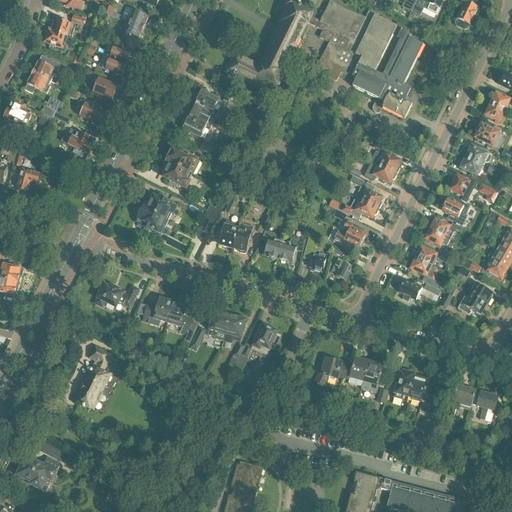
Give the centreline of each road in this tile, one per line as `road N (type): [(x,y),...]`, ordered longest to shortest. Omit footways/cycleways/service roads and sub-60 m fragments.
road 1 (residential): [(355,320),(511,2)]
road 2 (residential): [(355,320),(76,239)]
road 3 (secondary): [(76,239),(196,0)]
road 4 (secondary): [(0,395),(76,239)]
road 5 (residential): [(486,358),(355,320)]
